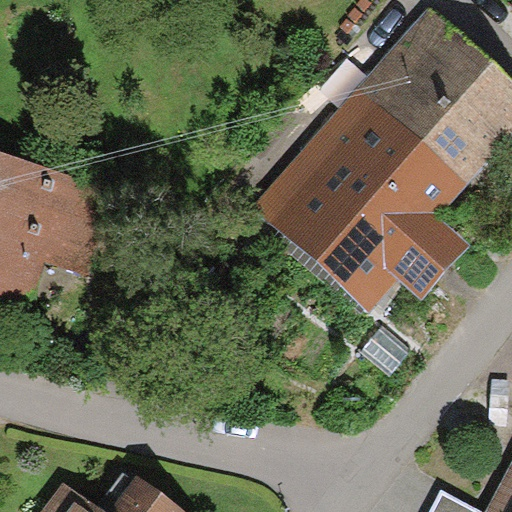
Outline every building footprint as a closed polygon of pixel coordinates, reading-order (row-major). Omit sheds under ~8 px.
[(350,90),(446,179),(511,105),(511,78),(427,3),(350,90)] [(446,179),(350,90),(258,193),(367,289),(390,263),(413,283),(453,239),(420,209),(446,179)] [(0,281),(22,288),(30,261),(14,256),(22,228),(79,245),(98,181),(0,151),(0,281)] [(511,511),(511,457),(487,505),(496,511),(511,511)] [(187,511),(190,508),(137,470),(106,509),(109,511),(187,511)] [(109,511),(106,509),(58,473),(27,511),(109,511)] [(496,511),(487,505),(442,478),(424,511),(496,511)]
